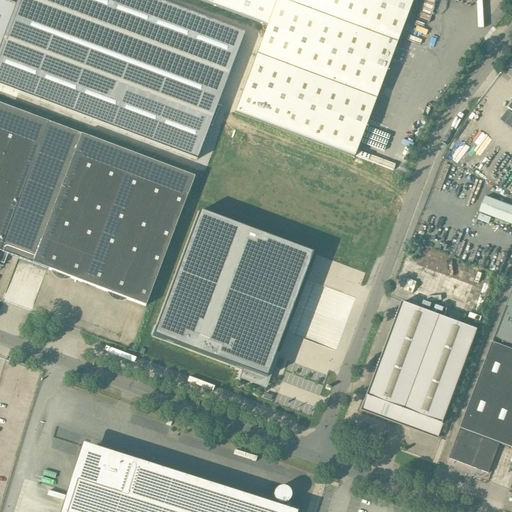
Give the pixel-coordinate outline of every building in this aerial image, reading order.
[(0,0),(0,85),(196,160),(244,33),(155,0),(17,0),(15,5),(0,0)] [(201,0),(268,25),(236,112),(354,156),(366,124),(412,0),(201,0)] [(0,251),(1,252),(8,254),(7,254),(7,255),(48,270),(50,270),(71,278),(107,292),(127,299),(145,306),(188,194),(194,177),(0,103),(0,251)] [(458,182),(470,187),(473,177),(461,173),(458,182)] [(511,207),(484,197),(479,212),(511,224),(511,207)] [(199,212),(153,336),(242,370),(240,377),(265,387),(276,356),(274,355),(312,254),(199,212)] [(486,361),(449,459),(473,468),(488,473),(500,443),(511,447),(511,290),(493,343),(486,361)] [(402,302),(363,410),(438,438),(478,330),(444,318),(408,305),(402,302)] [(435,305),(432,313),(443,317),(446,310),(435,305)] [(375,355),(371,366),(376,368),(380,357),(375,355)] [(289,511),(91,448),(70,511),(289,511)] [(275,485),(270,500),(284,505),(289,490),(275,485)]
